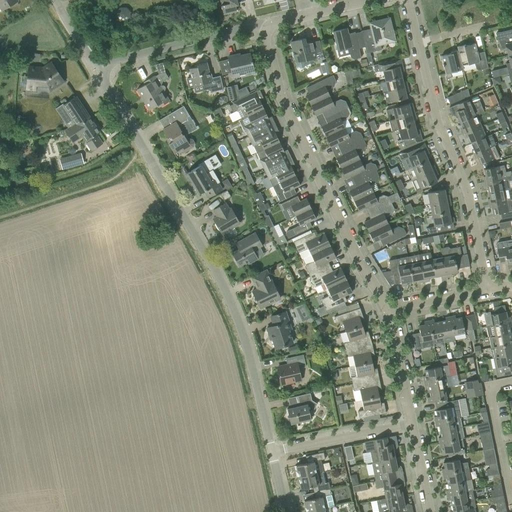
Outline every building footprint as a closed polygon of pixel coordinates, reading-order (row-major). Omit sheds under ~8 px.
[(0,0),(0,8),(1,11),(18,1),(17,0),(0,0)] [(245,0),(220,0),(222,5),(221,5),(223,14),(236,11),(235,5),(237,2),(245,0)] [(363,42),(366,52),(369,66),(373,65),(369,53),(381,50),(380,45),(395,41),(389,18),(369,23),(373,39),(363,42)] [(361,58),(357,42),(355,32),(348,34),(347,28),(332,32),(335,42),(337,50),(348,48),(350,57),(354,60),(361,58)] [(511,29),(495,33),(499,50),(506,48),(508,56),(511,54),(511,29)] [(304,39),(290,42),(295,62),(296,67),(301,68),(310,64),(309,62),(324,59),(319,41),(312,42),(305,44),(304,39)] [(457,47),(457,51),(458,50),(462,66),(479,62),(481,70),(488,68),(486,62),(484,52),(477,53),(475,44),(473,44),(471,43),(469,43),(468,45),(465,46),(465,45),(457,47)] [(450,73),(463,70),(462,66),(458,50),(457,51),(450,52),(451,53),(441,56),(446,79),(452,77),(450,73)] [(39,54),(24,53),(24,60),(36,61),(36,57),(39,57),(39,54)] [(254,72),(252,63),(252,61),(251,61),(249,54),(236,57),(236,55),(227,57),(232,77),(254,72)] [(403,71),(402,65),(401,66),(399,60),(400,59),(373,65),(375,72),(382,70),(385,81),(401,77),(400,72),(403,71)] [(327,61),(320,63),(323,75),(331,73),(327,61)] [(43,69),(28,67),(26,89),(35,90),(36,84),(47,85),(49,91),(63,81),(51,63),(43,69)] [(189,69),(191,78),(186,79),(189,88),(202,85),(203,87),(211,92),(223,89),(222,86),(220,76),(209,79),(207,73),(209,72),(206,63),(196,65),(197,67),(189,69)] [(165,73),(158,74),(162,81),(168,78),(165,73)] [(333,75),(320,81),(306,88),(308,92),(309,91),(310,93),(305,95),(310,106),(330,96),(327,90),(334,87),(335,81),(333,75)] [(161,86),(160,86),(154,76),(143,82),(145,85),(136,90),(149,110),(157,106),(158,108),(169,101),(163,91),(164,91),(165,88),(164,86),(161,86)] [(403,82),(401,77),(385,81),(388,91),(407,87),(406,81),(403,82)] [(230,100),(236,98),(233,86),(227,87),(230,100)] [(408,92),(407,87),(388,91),(389,98),(386,99),(385,101),(386,103),(397,101),(406,98),(405,93),(408,92)] [(456,94),(459,100),(469,96),(467,89),(456,94)] [(495,94),(488,96),(490,105),(498,103),(495,94)] [(250,96),(241,101),(233,104),(240,120),(263,109),(259,99),(252,102),(250,96)] [(333,103),(330,96),(310,106),(315,116),(324,112),(326,117),(348,107),(345,101),(340,99),(333,103)] [(479,107),(481,105),(479,102),(477,96),(465,101),(456,105),(459,110),(455,112),(460,123),(462,122),(476,116),(482,113),(479,107)] [(81,104),(76,97),(63,105),(63,104),(55,109),(68,128),(69,128),(75,123),(77,126),(90,118),(81,104)] [(414,114),(413,109),(411,103),(386,110),(387,115),(393,113),(395,119),(414,114)] [(164,129),(162,130),(167,138),(169,141),(167,142),(174,153),(182,149),(184,152),(189,149),(190,148),(193,146),(194,143),(192,139),(188,138),(186,140),(183,136),(191,132),(185,122),(191,119),(189,116),(183,106),(168,115),(173,124),(164,129)] [(350,113),(348,107),(326,117),(329,123),(320,127),(325,137),(345,128),(342,122),(349,118),(350,113)] [(220,108),(216,110),(212,112),(215,118),(223,115),(220,108)] [(268,119),(263,109),(240,120),(248,136),(265,128),(262,122),(268,119)] [(416,119),(414,114),(395,119),(389,121),(391,131),(398,130),(414,125),(413,120),(416,119)] [(481,126),(476,116),(462,122),(464,128),(462,129),(464,133),(481,126)] [(100,132),(90,118),(77,126),(75,123),(69,128),(68,128),(64,131),(72,143),(83,136),(87,142),(86,143),(91,151),(102,144),(96,135),(100,132)] [(415,130),(414,125),(398,130),(401,140),(396,142),(399,150),(422,141),(419,129),(415,130)] [(485,137),(481,126),(464,133),(466,138),(468,137),(471,143),(485,137)] [(268,135),(265,128),(248,136),(256,153),(279,142),(274,132),(268,135)] [(348,134),(345,128),(325,137),(330,147),(339,143),(341,149),(363,139),(360,133),(355,131),(348,134)] [(491,134),(485,137),(471,143),(473,149),(471,150),(473,154),(490,147),(494,145),(495,145),(491,134)] [(225,138),(228,146),(236,142),(232,135),(225,138)] [(365,145),(363,139),(341,149),(344,154),(335,159),(340,169),(359,160),(356,153),(364,150),(365,145)] [(384,140),(379,142),(382,150),(387,148),(384,140)] [(239,149),(236,142),(228,146),(231,152),(239,149)] [(284,152),(279,142),(256,153),(264,170),(281,162),(278,155),(284,152)] [(428,154),(424,143),(398,154),(401,160),(407,157),(412,168),(428,161),(425,155),(428,154)] [(494,145),(490,147),(473,154),(475,159),(477,158),(480,164),(494,158),(496,159),(499,158),(494,145)] [(81,154),(65,158),(68,168),(83,164),(81,154)] [(200,163),(201,165),(186,174),(198,194),(203,191),(208,198),(222,190),(218,183),(220,182),(219,181),(219,182),(211,168),(213,167),(208,158),(200,163)] [(247,167),(244,159),(236,162),(240,170),(247,167)] [(379,166),(377,169),(375,164),(370,163),(362,166),(359,160),(340,169),(345,179),(354,175),(356,180),(354,181),(355,181),(376,171),(385,167),(382,163),(380,164),(379,166)] [(416,178),(435,170),(433,165),(430,166),(428,161),(412,168),(406,170),(411,180),(416,178)] [(267,177),(261,180),(266,189),(272,186),(295,175),(291,167),(290,165),(284,168),(281,163),(281,162),(264,170),(265,171),(267,177)] [(505,172),(503,165),(499,166),(483,169),(485,176),(483,177),(484,181),(511,176),(510,171),(505,172)] [(437,175),(435,170),(416,178),(421,189),(437,182),(434,176),(437,175)] [(379,177),(376,171),(355,181),(357,187),(349,191),(353,201),(373,192),(370,186),(377,182),(379,177)] [(300,185),(295,175),(272,186),(279,202),(287,198),(296,194),(293,188),(300,185)] [(254,184),(250,176),(244,179),(247,185),(248,187),(254,184)] [(511,180),(511,179),(511,176),(484,181),(485,186),(487,185),(488,192),(504,189),(510,188),(508,181),(511,180)] [(511,187),(510,188),(504,189),(488,192),(489,199),(487,199),(488,204),(506,200),(511,198),(511,187)] [(444,189),(434,191),(427,193),(429,204),(449,200),(448,195),(445,196),(444,189)] [(223,201),(230,197),(227,190),(220,194),(223,201)] [(396,193),(388,197),(383,195),(376,198),(373,192),(353,201),(358,211),(367,207),(370,213),(391,203),(399,199),(396,193)] [(297,196),(288,200),(280,204),(283,210),(291,207),(295,216),(311,209),(306,199),(300,202),(297,196)] [(511,198),(506,200),(488,204),(489,208),(491,208),(493,215),(499,213),(501,220),(511,217),(511,198)] [(450,206),(449,200),(429,204),(432,215),(448,212),(447,206),(450,206)] [(263,202),(256,205),(260,212),(263,211),(266,209),(264,204),(263,202)] [(225,203),(221,205),(213,210),(216,217),(213,219),(215,223),(214,223),(218,231),(219,230),(222,234),(239,224),(230,208),(229,209),(225,203)] [(394,209),(391,203),(370,213),(372,219),(364,223),(368,233),(388,224),(385,217),(392,214),(394,209)] [(315,219),(311,209),(295,216),(299,225),(292,229),(286,231),(285,234),(288,238),(295,235),(312,227),(309,222),(315,219)] [(268,215),(266,216),(263,211),(260,212),(268,229),(273,226),(268,215)] [(442,225),(454,223),(453,217),(450,218),(448,212),(432,215),(434,227),(427,228),(428,234),(443,231),(442,225)] [(510,221),(498,223),(499,229),(511,227),(510,221)] [(391,230),(388,224),(368,233),(373,243),(382,239),(385,245),(406,235),(403,228),(398,227),(391,230)] [(273,226),(268,229),(273,241),(276,246),(280,245),(286,242),(283,236),(279,238),(273,226)] [(255,232),(247,237),(235,244),(238,250),(231,253),(233,256),(232,257),(235,262),(236,261),(239,267),(246,262),(248,264),(256,260),(258,259),(253,251),(262,246),(255,232)] [(311,233),(302,237),(293,242),(298,252),(299,253),(306,249),(309,256),(330,246),(324,234),(314,238),(311,233)] [(511,264),(511,245),(505,247),(505,243),(502,242),(497,243),(496,245),(499,264),(506,262),(507,265),(511,264)] [(336,258),(330,246),(309,256),(312,262),(305,265),(304,266),(309,276),(327,268),(325,263),(336,258)] [(459,247),(450,249),(448,247),(440,249),(442,257),(446,277),(451,276),(451,273),(457,272),(456,269),(463,267),(459,247)] [(446,277),(442,257),(431,260),(434,277),(440,275),(441,279),(446,277)] [(412,281),(409,264),(398,266),(397,259),(388,261),(390,271),(392,271),(394,284),(400,283),(401,286),(407,285),(406,282),(412,281)] [(434,277),(431,260),(420,262),(424,282),(429,281),(428,278),(434,277)] [(424,282),(420,262),(409,264),(412,281),(418,280),(419,283),(424,282)] [(330,273),(327,268),(309,276),(314,287),(315,287),(322,284),(325,290),(346,280),(340,268),(330,273)] [(266,270),(260,273),(251,277),(257,289),(252,291),(254,296),(254,298),(254,300),(254,301),(256,302),(257,303),(260,308),(280,299),(272,282),(266,270)] [(352,292),(346,280),(325,290),(328,296),(321,299),(321,301),(326,311),(344,302),(341,297),(352,292)] [(494,314),(490,314),(492,325),(510,322),(509,317),(506,317),(504,305),(498,307),(493,308),(494,314)] [(359,308),(350,311),(334,317),(336,324),(342,322),(345,332),(362,326),(360,320),(363,318),(359,308)] [(291,329),(289,323),(285,312),(280,314),(270,317),(273,326),(266,328),(270,340),(272,339),(275,349),(285,345),(293,343),(288,330),(291,329)] [(464,317),(466,327),(467,330),(471,330),(477,329),(476,325),(474,315),(464,317)] [(455,316),(450,317),(453,335),(464,333),(461,317),(455,319),(455,316)] [(453,335),(450,317),(445,318),(445,321),(440,322),(443,337),(453,335)] [(443,337),(440,322),(434,323),(434,320),(428,321),(433,344),(444,342),(443,337)] [(433,344),(428,321),(424,322),(424,325),(418,326),(420,333),(412,334),(415,350),(417,349),(434,346),(433,344)] [(511,327),(510,322),(492,325),(488,326),(486,327),(488,337),(489,337),(494,336),(510,333),(509,327),(511,327)] [(364,332),(362,326),(345,332),(348,341),(343,343),(345,350),(371,343),(367,331),(364,332)] [(511,338),(510,333),(494,336),(489,337),(491,348),(496,347),(511,343),(511,338)] [(374,355),(371,343),(345,350),(346,357),(352,356),(354,366),(372,362),(370,356),(374,355)] [(511,343),(496,347),(491,348),(492,350),(490,350),(492,357),(493,357),(494,358),(499,357),(511,354),(511,343)] [(300,380),(298,368),(305,367),(305,362),(302,354),(300,355),(290,357),(292,364),(277,368),(281,384),(290,382),(300,380)] [(511,354),(499,357),(494,358),(497,376),(511,373),(511,354)] [(373,369),(372,362),(354,366),(356,376),(351,377),(352,384),(379,379),(377,368),(373,369)] [(450,376),(447,365),(424,370),(425,376),(422,376),(423,381),(442,378),(450,376)] [(452,386),(450,376),(442,378),(423,381),(424,386),(427,386),(428,391),(444,388),(452,386)] [(381,389),(379,379),(352,384),(353,391),(359,390),(361,400),(379,397),(377,390),(381,389)] [(481,389),(480,383),(477,383),(477,380),(467,382),(468,386),(465,386),(466,392),(481,389)] [(446,399),(444,388),(428,391),(430,397),(427,397),(428,403),(434,401),(435,404),(446,402),(446,399)] [(483,395),(481,389),(466,392),(467,398),(483,395)] [(295,407),(287,409),(288,414),(286,417),(289,419),(290,424),(310,419),(309,411),(312,411),(317,404),(311,400),(310,393),(297,396),(299,403),(294,404),(295,407)] [(380,403),(379,397),(361,400),(363,410),(357,411),(360,422),(375,419),(374,415),(386,413),(383,402),(380,403)] [(461,417),(457,400),(446,402),(435,404),(436,410),(435,410),(437,416),(434,417),(435,422),(459,417),(461,417)] [(488,422),(487,415),(486,411),(480,413),(482,423),(488,422)] [(461,428),(459,417),(435,422),(436,427),(439,426),(440,432),(455,429),(461,428)] [(490,433),(488,422),(482,423),(483,424),(476,425),(478,435),(479,435),(490,433)] [(463,438),(461,428),(455,429),(440,432),(441,437),(438,438),(439,443),(461,438),(463,438)] [(493,448),(490,433),(479,435),(482,450),(493,448)] [(389,444),(387,437),(364,442),(366,453),(370,452),(372,463),(378,462),(395,458),(392,444),(389,444)] [(464,454),(461,438),(439,443),(440,448),(443,447),(444,453),(447,453),(448,457),(464,454)] [(496,463),(493,448),(482,450),(485,465),(489,465),(496,463)] [(307,463),(296,466),(298,477),(316,473),(321,472),(323,472),(320,460),(325,459),(323,452),(305,456),(307,463)] [(397,470),(395,458),(378,462),(372,463),(371,463),(373,474),(375,481),(395,477),(393,470),(397,470)] [(467,462),(459,464),(458,459),(443,463),(444,468),(441,469),(442,474),(460,470),(466,469),(468,469),(467,462)] [(498,474),(496,463),(489,465),(489,468),(490,468),(488,469),(486,471),(487,476),(498,474)] [(470,479),(468,469),(466,469),(460,470),(442,474),(443,479),(446,478),(447,484),(470,479)] [(316,473),(298,477),(301,489),(312,487),(313,492),(330,489),(328,483),(324,483),(321,472),(316,473)] [(396,484),(395,477),(375,481),(376,489),(383,487),(385,499),(402,495),(400,484),(396,484)] [(471,479),(470,479),(447,484),(448,490),(445,490),(446,495),(465,491),(472,490),(473,490),(471,479)] [(503,495),(501,484),(492,486),(493,490),(490,491),(491,497),(503,495)] [(333,506),(331,495),(330,489),(313,492),(315,498),(304,501),(306,511),(308,511),(324,508),(333,506)] [(474,501),(472,490),(465,491),(446,495),(447,500),(450,500),(451,505),(467,502),(474,501)] [(380,511),(374,511),(402,511),(401,507),(404,507),(404,504),(404,503),(402,495),(385,499),(378,500),(380,511)] [(503,511),(506,511),(503,495),(491,497),(492,503),(495,503),(497,511),(503,511)] [(453,511),(450,511),(449,511),(475,511),(474,507),(475,507),(474,501),(467,502),(451,505),(453,511)]
